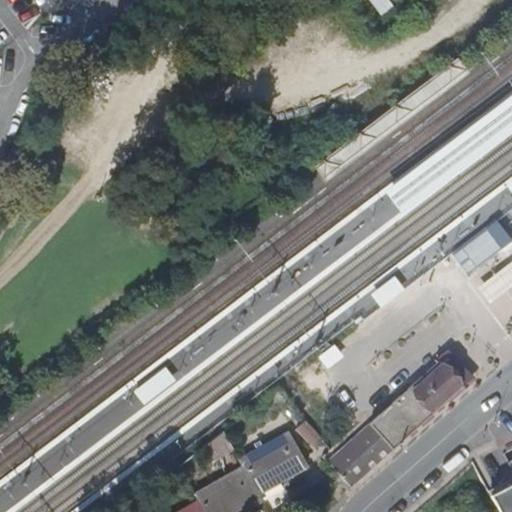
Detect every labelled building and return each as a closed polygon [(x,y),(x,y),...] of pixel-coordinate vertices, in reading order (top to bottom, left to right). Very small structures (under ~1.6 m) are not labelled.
[(366,0),(379,18),(394,7),(388,0),(366,0)] [(467,73),(456,58),(313,168),(324,182),(467,73)] [(511,96),(385,193),(402,213),(511,130),(511,96)] [(500,247),(510,239),(504,231),(498,222),(493,226),(488,230),(494,238),(500,247)] [(494,238),(488,230),(453,255),(466,272),(487,257),(500,247),(494,238)] [(489,303),(511,285),(511,260),(477,287),(489,303)] [(321,460),(340,487),(353,477),(445,404),(458,390),(465,383),(444,355),(406,385),(408,390),(321,460)] [(293,432),(309,452),(317,443),(302,423),(293,432)] [(227,450),(216,432),(196,447),(206,462),(227,450)] [(238,468),(254,495),(302,467),(282,434),(234,462),(238,468)] [(200,511),(239,511),(258,501),(254,495),(238,468),(191,496),(195,503),(200,511)] [(511,511),(511,485),(488,497),(493,507),(495,511),(511,511)] [(200,511),(195,503),(179,511),(200,511)]
